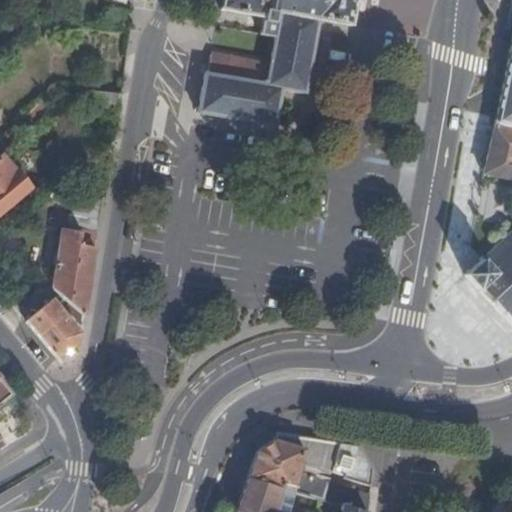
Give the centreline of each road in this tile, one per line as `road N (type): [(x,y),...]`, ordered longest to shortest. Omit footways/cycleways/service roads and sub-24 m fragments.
road 1 (residential): [(400,368),(458,0)]
road 2 (secondary): [(400,368),(299,358),(238,376),(199,409),(165,511)]
road 3 (residential): [(71,418),(102,310),(133,125)]
road 4 (secondary): [(199,511),(222,440),(256,404),(300,392),(366,401)]
road 5 (secondary): [(366,401),(430,413),(511,404)]
road 6 (residential): [(133,125),(165,0)]
